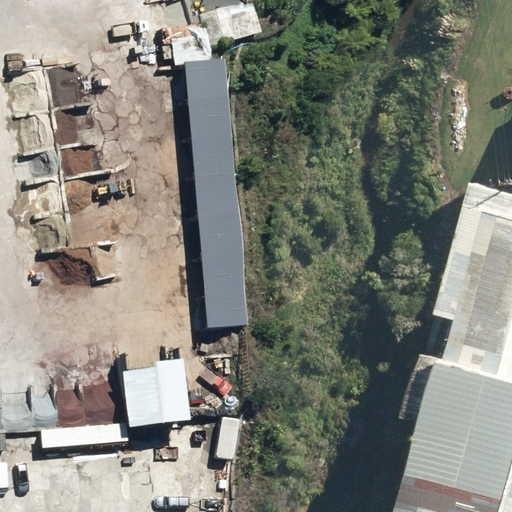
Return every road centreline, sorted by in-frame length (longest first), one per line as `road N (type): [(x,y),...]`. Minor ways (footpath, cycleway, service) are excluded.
road 1 (unknown): [(50,346),(148,312),(176,264),(172,212),(133,59),(118,25),(83,0)]
road 2 (unknown): [(0,191),(28,335),(50,346)]
